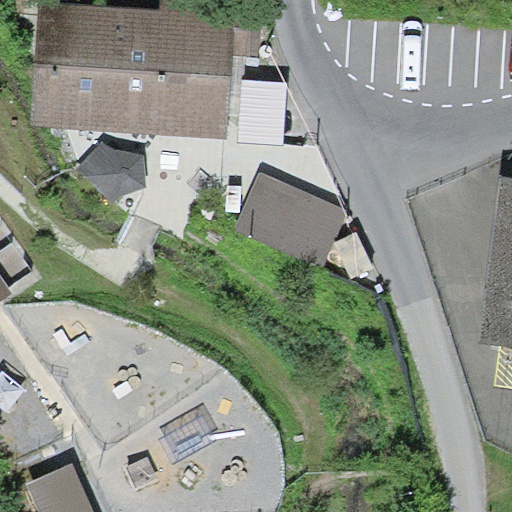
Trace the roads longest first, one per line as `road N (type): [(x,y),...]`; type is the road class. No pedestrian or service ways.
road 1 (track): [(466,511),(437,366),(382,211),(324,81)]
road 2 (unclassified): [(511,117),(434,126),(358,102),(324,81),(302,45),(291,0)]
